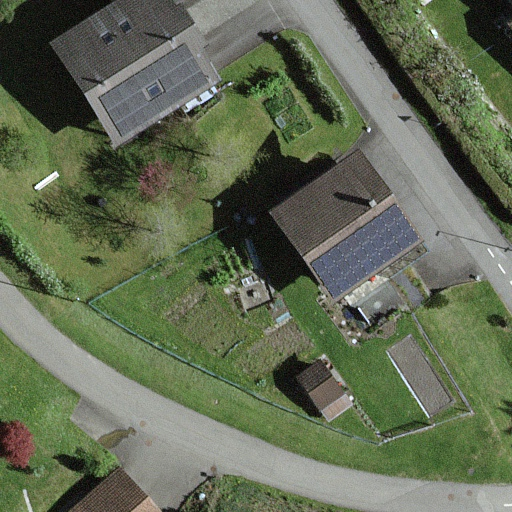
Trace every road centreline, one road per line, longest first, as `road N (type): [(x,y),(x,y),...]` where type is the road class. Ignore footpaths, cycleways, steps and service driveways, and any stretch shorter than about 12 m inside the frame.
road 1 (residential): [(511,502),(443,506),(288,481),(114,403),(0,300)]
road 2 (residential): [(309,0),(511,295)]
